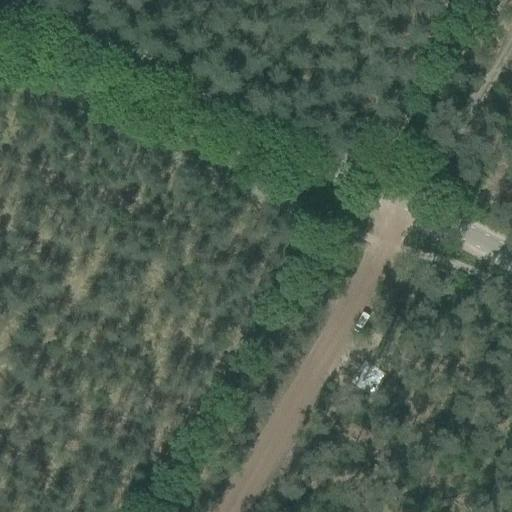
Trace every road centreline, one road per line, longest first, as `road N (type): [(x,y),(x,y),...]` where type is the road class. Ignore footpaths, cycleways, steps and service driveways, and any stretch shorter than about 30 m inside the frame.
road 1 (tertiary): [(511,255),(343,169),(0,17)]
road 2 (track): [(142,511),(343,169)]
road 3 (track): [(226,511),(392,247),(410,203)]
